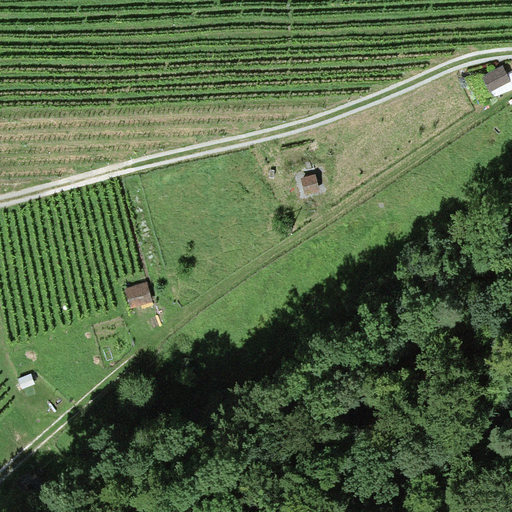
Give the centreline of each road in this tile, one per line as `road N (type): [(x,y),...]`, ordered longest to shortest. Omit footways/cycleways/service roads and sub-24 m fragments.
road 1 (track): [(0,480),(62,420),(291,239),(511,96)]
road 2 (track): [(511,52),(479,55),(330,116),(0,198)]
road 3 (track): [(348,511),(511,416)]
